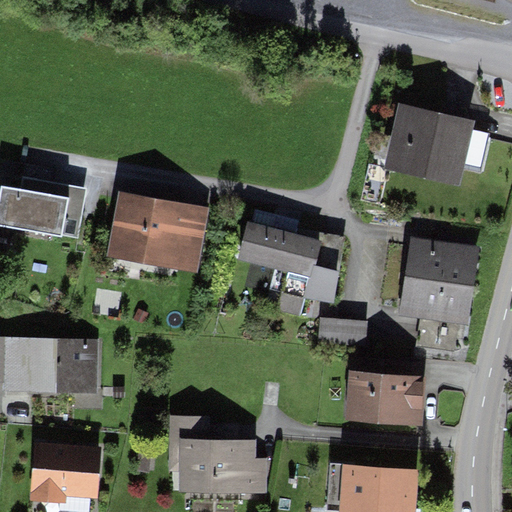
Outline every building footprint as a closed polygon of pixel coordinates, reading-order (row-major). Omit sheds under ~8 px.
[(455,177),(457,166),(479,171),(487,138),(465,133),(467,125),(403,111),(391,162),(455,177)] [(65,215),(69,197),(50,193),(52,182),(22,176),(20,188),(1,185),(0,189),(0,225),(78,238),(81,218),(65,215)] [(126,201),(118,246),(172,256),(181,211),(126,201)] [(325,235),(319,267),(313,266),(319,243),(272,231),(276,216),(255,210),(251,225),(248,224),(240,256),(289,268),(282,292),(292,295),(288,309),(301,312),(306,294),(332,298),(342,238),(325,235)] [(421,346),(454,351),(471,239),(444,234),(441,251),(419,247),(410,307),(427,309),(421,346)] [(321,318),(319,340),(335,342),(337,319),(321,318)] [(365,344),(366,322),(337,319),(335,342),(365,344)] [(0,376),(8,377),(8,385),(95,388),(97,344),(0,341),(0,376)] [(357,361),(352,411),(418,416),(421,381),(413,380),(414,365),(357,361)] [(264,488),(265,461),(250,461),(250,445),(206,444),(207,421),(173,420),(172,467),(186,468),(185,485),(264,488)] [(93,493),(96,451),(39,446),(35,495),(41,496),(48,503),(55,497),(60,497),(59,509),(86,511),(89,509),(90,492),(93,493)] [(349,482),(346,511),(407,511),(410,474),(351,470),(351,465),(331,464),(330,481),(349,482)]
